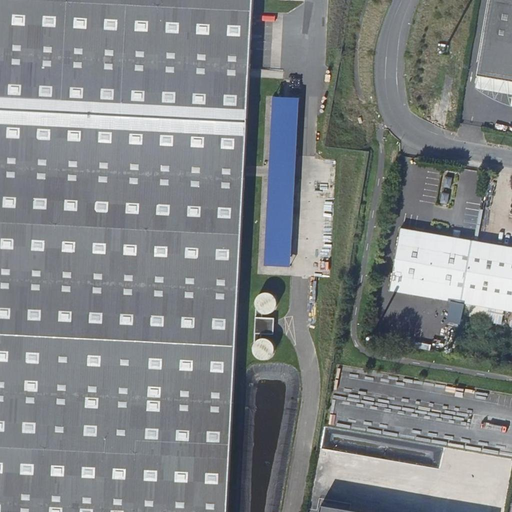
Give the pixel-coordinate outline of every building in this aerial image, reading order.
[(0,0),(0,511),(229,511),(256,0),(0,0)] [(511,0),(491,0),(479,74),(511,80),(511,0)] [(511,80),(479,74),(476,87),(481,91),(486,95),(491,98),(496,101),(501,103),(506,105),(511,106),(511,80)] [(293,266),(300,96),(274,95),(266,265),(293,266)] [(400,226),(389,289),(465,302),(476,239),(400,226)] [(511,245),(476,239),(465,302),(511,310),(511,245)] [(268,291),(265,291),(263,293),(260,294),(258,296),(257,299),(256,302),(256,305),(256,308),(257,310),(259,313),(261,315),(264,316),(266,317),(270,317),(273,317),(275,316),(278,314),(280,312),(281,309),(282,306),(282,303),(282,301),(281,298),(279,295),(277,293),(274,292),(271,291),(268,291)] [(272,332),(272,318),(270,317),(266,317),(257,317),(257,332),(272,332)] [(269,337),(266,336),(263,337),(260,338),(258,340),(256,342),(255,344),(254,347),(253,350),(254,353),(255,355),(256,358),(258,360),(260,361),(263,362),(266,363),(269,363),(272,362),(274,361),(276,359),(278,356),(279,354),(280,351),(280,348),(279,345),(278,343),(276,340),(274,339),(272,337),(269,337)]
